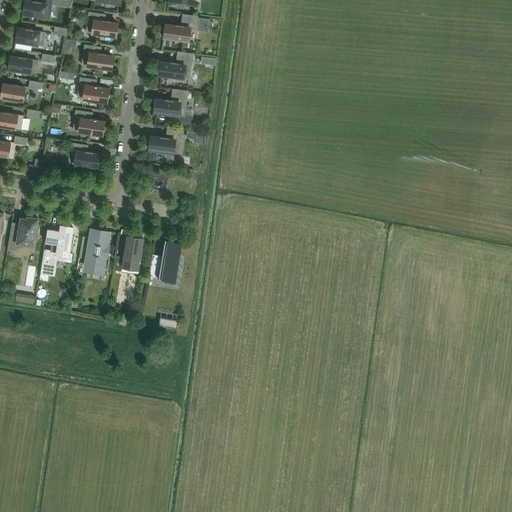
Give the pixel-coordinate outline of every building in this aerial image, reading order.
[(26,0),(24,0),(23,13),(44,16),(44,18),(51,19),(53,0),(39,0),(40,1),(33,0),(33,1),(26,0)] [(89,12),(86,31),(99,33),(99,34),(107,35),(115,36),(117,23),(109,22),(109,21),(104,20),(105,14),(89,12)] [(165,24),(163,37),(172,38),(172,39),(180,40),(180,39),(188,40),(190,28),(195,29),(207,30),(209,19),(197,18),(197,16),(183,14),(181,25),(176,24),(176,25),(165,24)] [(55,25),(54,32),(66,34),(67,27),(55,25)] [(17,27),(15,40),(42,45),(44,32),(32,30),(32,29),(26,28),(26,29),(17,27)] [(66,40),(65,47),(75,49),(76,42),(66,40)] [(95,67),(103,68),(103,67),(111,68),(113,55),(105,54),(105,53),(100,53),(100,47),(85,44),(82,64),(95,66),(95,67)] [(160,61),(158,74),(167,75),(167,76),(175,77),(175,76),(189,78),(192,53),(178,51),(176,62),(171,61),(171,62),(160,61)] [(42,53),(41,60),(53,62),(55,55),(42,53)] [(18,57),(10,55),(8,68),(35,73),(37,60),(25,58),(25,57),(19,56),(18,57)] [(90,100),(96,100),(98,101),(99,100),(106,101),(108,88),(100,87),(101,86),(95,85),(96,79),(80,77),(77,97),(91,99),(90,100)] [(30,80),(28,87),(41,89),(42,82),(30,80)] [(3,83),(1,96),(22,100),(24,87),(17,86),(18,85),(11,83),(11,84),(3,83)] [(155,98),(153,111),(162,112),(162,113),(170,114),(170,113),(184,115),(187,91),(173,89),(171,100),(166,99),(166,100),(155,98)] [(28,108),(26,115),(39,117),(40,110),(28,108)] [(94,133),(96,133),(102,134),(104,121),(96,120),(96,119),(91,118),(92,112),(76,110),(73,130),(86,132),(94,134),(94,133)] [(0,111),(0,124),(20,128),(22,115),(10,113),(10,112),(4,111),(4,112),(0,111)] [(150,136),(148,149),(157,150),(157,151),(165,152),(165,151),(179,153),(182,128),(168,126),(166,137),(161,136),(161,137),(150,136)] [(187,130),(187,137),(194,138),(194,141),(204,142),(205,133),(187,130)] [(15,135),(14,142),(26,144),(27,137),(15,135)] [(0,153),(8,155),(10,142),(3,141),(3,140),(0,139),(0,153)] [(90,166),(90,165),(98,166),(100,154),(92,152),(92,151),(86,151),(87,145),(71,143),(69,162),(82,164),(82,165),(90,166)] [(20,217),(19,223),(18,231),(10,229),(7,249),(16,251),(18,242),(23,243),(23,244),(33,246),(34,236),(36,237),(38,229),(36,228),(37,218),(27,216),(27,218),(20,217)] [(45,241),(40,272),(48,274),(53,274),(56,253),(68,255),(70,244),(72,245),(73,245),(74,235),(71,235),(73,227),(72,227),(61,226),(61,225),(60,225),(59,231),(47,229),(45,241)] [(86,259),(84,266),(103,269),(109,231),(91,228),(88,247),(81,246),(79,258),(86,259)] [(115,255),(113,269),(121,270),(122,267),(137,269),(138,261),(140,262),(144,242),(142,242),(142,240),(127,237),(126,239),(124,239),(121,256),(115,255)] [(159,277),(161,278),(174,280),(180,242),(165,240),(165,239),(165,238),(162,255),(153,254),(153,253),(152,252),(148,277),(149,277),(149,276),(158,277),(158,278),(159,278),(159,277)] [(108,306),(107,313),(116,314),(117,308),(108,306)] [(176,328),(178,320),(159,317),(158,325),(176,328)]
